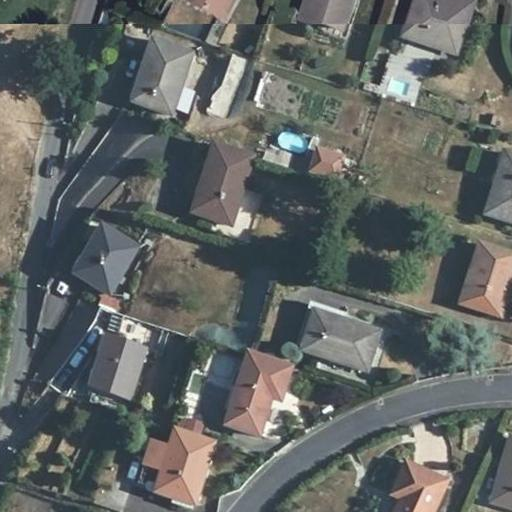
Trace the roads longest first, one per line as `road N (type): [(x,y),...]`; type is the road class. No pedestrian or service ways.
road 1 (residential): [(89,0),(54,133),(0,439)]
road 2 (residential): [(243,511),(368,419),(511,388)]
